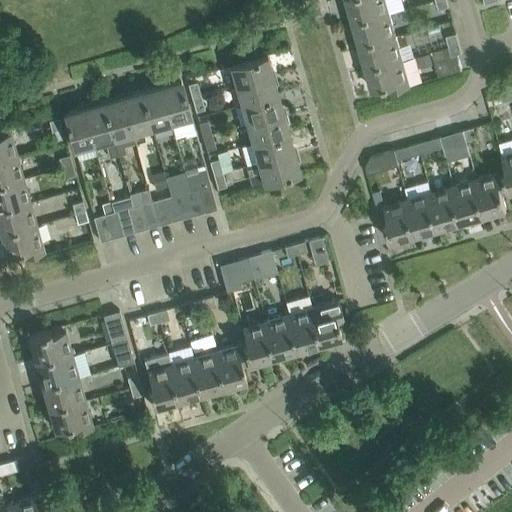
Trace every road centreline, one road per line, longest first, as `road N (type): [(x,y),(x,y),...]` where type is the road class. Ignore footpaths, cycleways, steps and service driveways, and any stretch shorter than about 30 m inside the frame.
road 1 (residential): [(0,293),(19,303),(307,220),(325,208),(361,136),(456,103),(477,79),(482,51),(467,0)]
road 2 (residential): [(245,434),(511,269)]
road 3 (residential): [(132,511),(245,434)]
